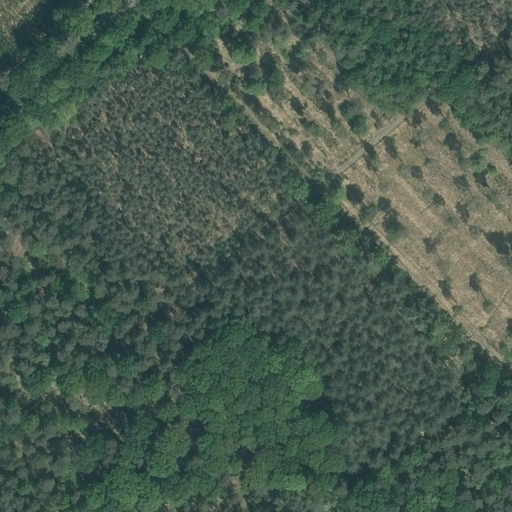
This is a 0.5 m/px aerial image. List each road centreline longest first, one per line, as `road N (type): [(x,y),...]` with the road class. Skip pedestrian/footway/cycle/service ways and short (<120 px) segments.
road 1 (track): [(511,377),(173,40)]
road 2 (secondary): [(0,117),(127,0)]
